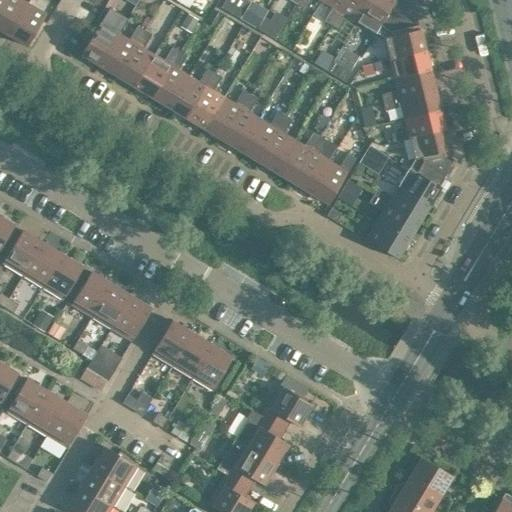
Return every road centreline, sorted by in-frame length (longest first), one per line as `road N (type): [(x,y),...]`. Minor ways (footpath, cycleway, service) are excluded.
road 1 (residential): [(414,280),(304,215),(260,216),(32,74),(81,0)]
road 2 (residential): [(414,280),(492,150),(459,0)]
road 3 (residential): [(397,391),(188,269)]
road 4 (residential): [(188,269),(0,153)]
road 5 (residential): [(109,405),(188,269)]
road 6 (residential): [(511,461),(397,391)]
road 7 (residential): [(43,511),(109,405)]
road 8 (residential): [(366,447),(329,439),(284,511)]
